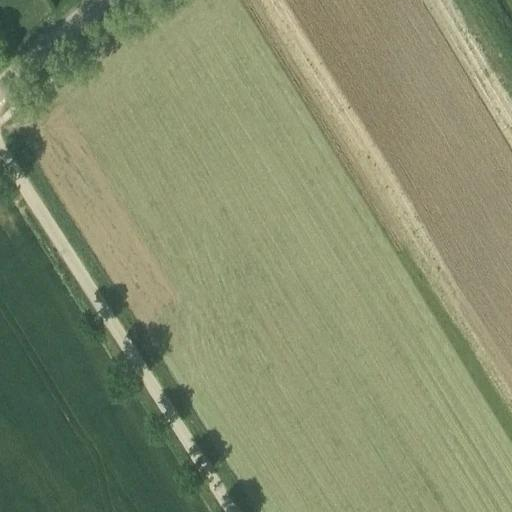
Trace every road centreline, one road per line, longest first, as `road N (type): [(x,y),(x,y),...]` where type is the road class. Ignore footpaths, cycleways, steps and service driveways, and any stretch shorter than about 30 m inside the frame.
road 1 (unclassified): [(231,511),(0,168)]
road 2 (tertiary): [(0,102),(115,0)]
